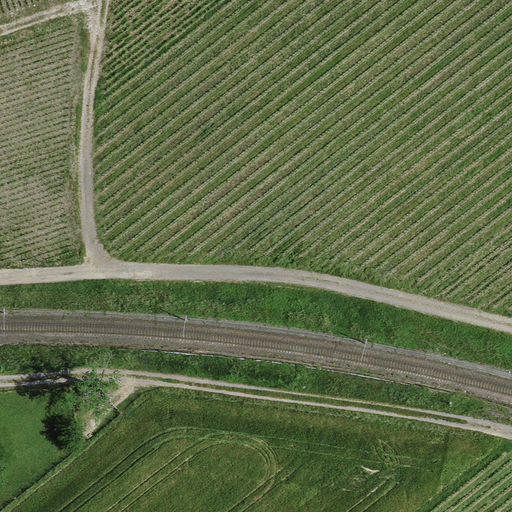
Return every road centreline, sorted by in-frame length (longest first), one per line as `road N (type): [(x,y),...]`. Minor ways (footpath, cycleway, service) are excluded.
road 1 (track): [(511,327),(275,272),(0,275)]
road 2 (track): [(0,383),(167,378),(511,431)]
road 3 (track): [(102,0),(85,197),(102,272)]
